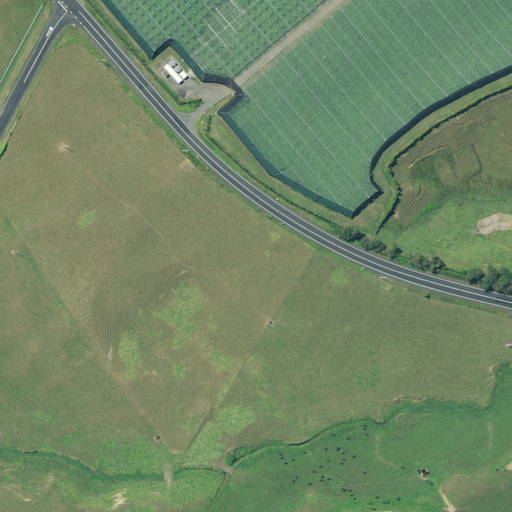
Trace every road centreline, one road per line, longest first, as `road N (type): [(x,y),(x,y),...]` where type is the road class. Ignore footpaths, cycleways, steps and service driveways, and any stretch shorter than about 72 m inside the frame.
road 1 (tertiary): [(74,4),(199,153),(245,193),(308,236),(408,276),(511,303)]
road 2 (unclassified): [(74,4),(0,129)]
